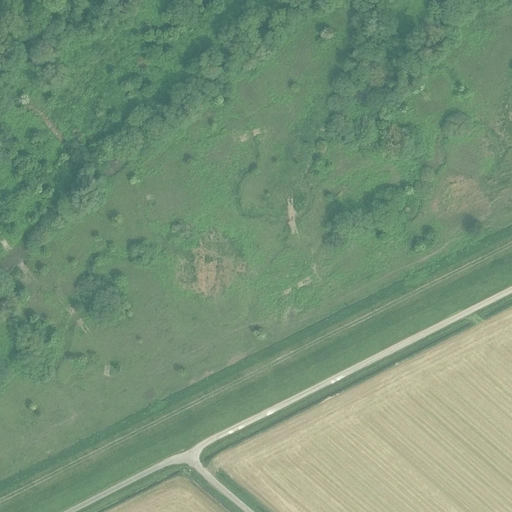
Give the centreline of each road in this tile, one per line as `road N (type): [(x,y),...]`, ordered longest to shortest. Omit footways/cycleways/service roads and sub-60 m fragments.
road 1 (track): [(0,501),(511,242)]
road 2 (track): [(183,459),(511,289)]
